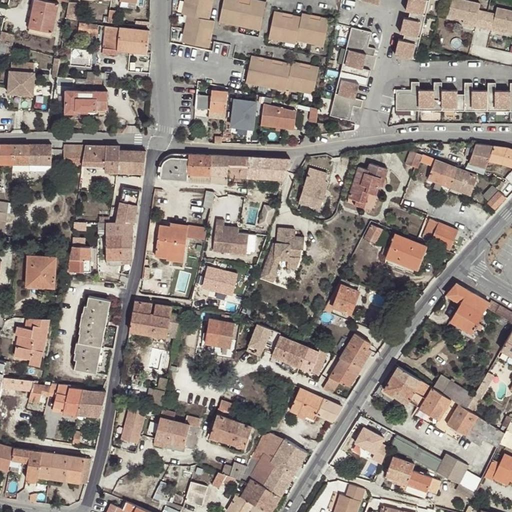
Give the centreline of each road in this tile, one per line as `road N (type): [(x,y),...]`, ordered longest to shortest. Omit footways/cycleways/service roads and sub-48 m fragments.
road 1 (residential): [(82,511),(155,144)]
road 2 (secondary): [(287,511),(389,349),(455,262)]
road 3 (residential): [(155,144),(289,151),(362,142)]
road 4 (residential): [(155,144),(0,138)]
road 5 (residential): [(362,142),(426,133),(511,135)]
road 6 (unknown): [(352,408),(484,456)]
road 7 (residential): [(511,73),(378,72)]
